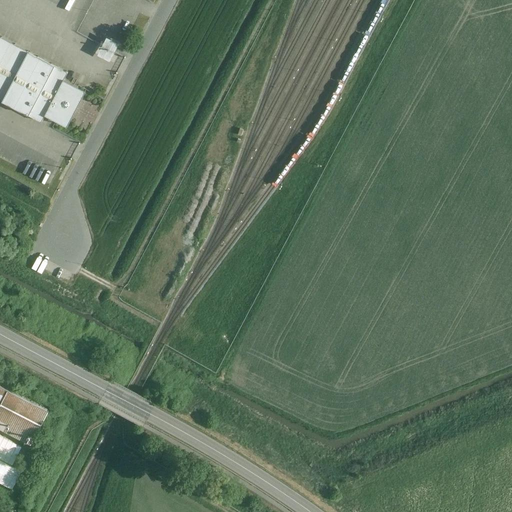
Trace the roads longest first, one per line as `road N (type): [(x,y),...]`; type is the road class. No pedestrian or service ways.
road 1 (secondary): [(310,511),(149,412),(0,333)]
road 2 (residential): [(63,247),(68,188),(169,0)]
